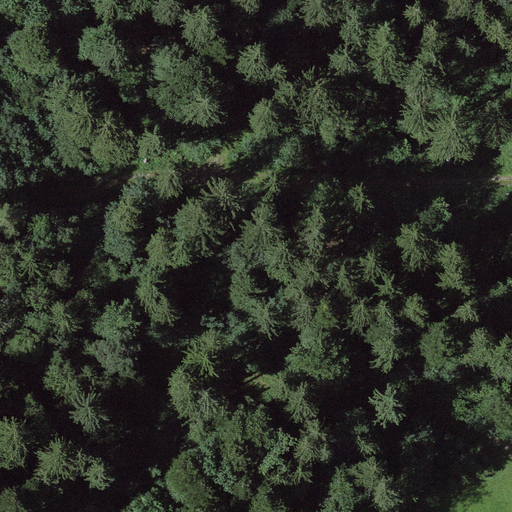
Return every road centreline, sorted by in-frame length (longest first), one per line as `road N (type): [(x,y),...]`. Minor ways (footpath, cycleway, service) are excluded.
road 1 (track): [(0,303),(450,426),(511,462)]
road 2 (track): [(0,209),(131,178),(265,176),(379,190),(511,184)]
road 3 (track): [(213,177),(271,115),(367,55),(407,14)]
